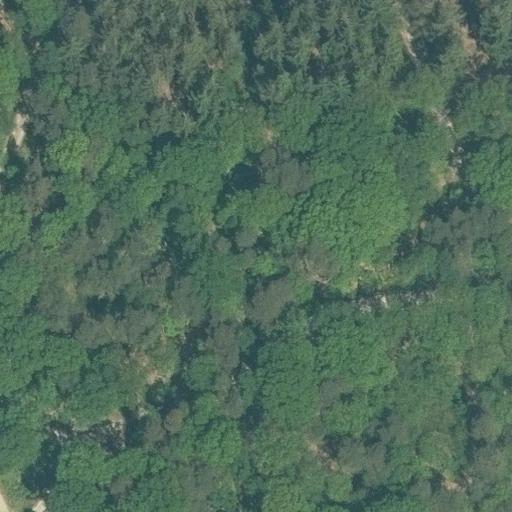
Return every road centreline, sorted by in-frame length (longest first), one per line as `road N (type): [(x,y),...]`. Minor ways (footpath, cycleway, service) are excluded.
road 1 (track): [(43,511),(101,445),(205,402),(312,324),(381,304),(511,292)]
road 2 (track): [(397,11),(459,159),(511,255)]
road 3 (track): [(0,179),(74,0)]
